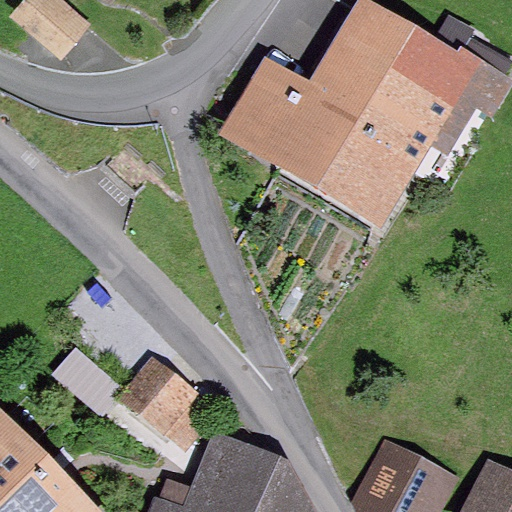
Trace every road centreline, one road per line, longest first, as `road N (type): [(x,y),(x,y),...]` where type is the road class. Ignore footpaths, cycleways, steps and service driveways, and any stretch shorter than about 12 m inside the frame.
road 1 (residential): [(0,160),(268,404)]
road 2 (residential): [(183,86),(199,187),(268,404)]
road 3 (residential): [(0,67),(41,88),(118,104),(183,86)]
road 4 (residential): [(268,404),(338,511)]
